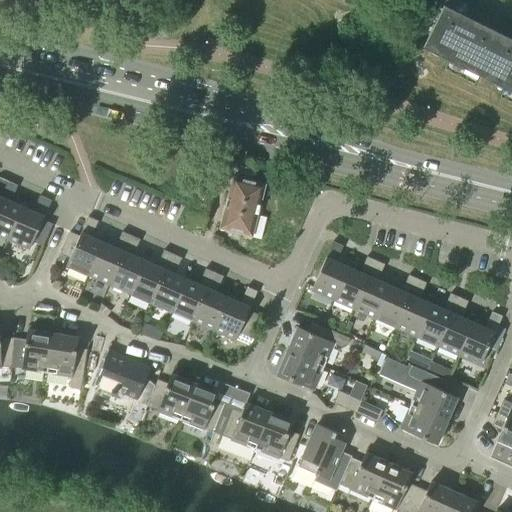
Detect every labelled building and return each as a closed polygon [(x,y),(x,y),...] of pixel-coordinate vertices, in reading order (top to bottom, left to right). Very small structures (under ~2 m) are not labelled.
[(423,47),(511,90),(511,38),(444,5),(423,47)] [(220,228),(261,238),(266,218),(257,216),(265,184),(233,176),(232,179),(229,178),(226,188),(230,189),(220,228)] [(0,199),(8,181),(0,177),(0,199)] [(0,199),(0,235),(8,239),(22,206),(10,201),(17,185),(8,181),(0,199)] [(187,226),(202,230),(213,188),(198,184),(187,226)] [(22,206),(8,239),(30,249),(33,241),(43,245),(52,224),(42,219),(51,200),(41,196),(34,211),(22,206)] [(67,265),(89,275),(103,242),(91,237),(98,221),(88,216),(79,236),(70,231),(60,253),(70,257),(67,265)] [(89,275),(109,284),(131,235),(122,231),(115,247),(103,242),(89,275)] [(109,284),(130,293),(145,260),(133,255),(140,239),(131,235),(109,284)] [(311,290),(333,300),(348,267),(336,261),(343,246),(333,241),(311,290)] [(130,293),(151,302),(173,254),(164,250),(157,265),(145,260),(130,293)] [(151,302),(172,312),(186,279),(174,273),(181,258),(173,254),(151,302)] [(333,300),(354,309),(376,260),(367,256),(360,272),(348,267),(333,300)] [(354,309),(375,318),(390,285),(378,280),(385,264),(376,260),(354,309)] [(172,312),(193,321),(214,272),(206,268),(198,284),(186,279),(172,312)] [(193,321),(214,330),(228,297),(216,292),(223,276),(214,272),(193,321)] [(375,318),(396,327),(417,278),(409,275),(402,290),(390,285),(375,318)] [(396,327),(417,336),(431,303),(419,298),(426,282),(417,278),(396,327)] [(228,297),(214,330),(236,340),(239,332),(249,336),(258,315),(249,310),(257,291),(247,287),(240,302),(228,297)] [(70,288),(67,294),(77,299),(80,293),(70,288)] [(417,336),(438,346),(459,297),(450,293),(443,309),(431,303),(417,336)] [(438,346),(458,355),(473,322),(461,317),(468,301),(459,297),(438,346)] [(101,303),(97,308),(106,315),(110,310),(101,303)] [(473,322),(458,355),(480,365),(495,333),(502,336),(506,328),(498,325),(502,316),(492,311),(485,327),(473,322)] [(298,327),(287,350),(324,366),(334,343),(341,347),(343,347),(345,346),(347,345),(350,338),(316,323),(312,333),(298,327)] [(22,369),(47,373),(53,333),(28,329),(26,344),(13,342),(11,366),(22,368),(22,369)] [(53,333),(47,373),(72,376),(70,388),(81,389),(84,369),(85,359),(86,354),(75,352),(78,337),(53,333)] [(1,366),(11,366),(13,342),(0,342),(0,367),(1,367),(1,366)] [(324,366),(287,350),(277,373),(314,389),(324,366)] [(145,411),(147,406),(155,385),(144,381),(150,366),(138,362),(137,364),(129,361),(130,358),(110,351),(97,384),(100,385),(96,394),(98,397),(106,400),(109,398),(111,393),(116,394),(117,392),(136,399),(134,403),(145,411)] [(412,351),(408,359),(448,374),(452,366),(412,351)] [(446,385),(447,381),(426,372),(408,364),(407,366),(387,357),(381,371),(418,387),(411,404),(447,420),(457,397),(443,391),(446,385)] [(157,410),(180,420),(195,382),(171,373),(166,388),(156,384),(155,385),(147,406),(157,410)] [(204,428),(214,432),(223,410),(213,406),(218,391),(195,382),(180,420),(204,429),(204,428)] [(334,402),(356,412),(361,400),(339,390),(334,402)] [(497,439),(511,445),(511,403),(503,399),(494,421),(504,425),(497,439)] [(361,400),(356,412),(377,422),(383,410),(361,400)] [(226,411),(218,433),(232,439),(231,440),(255,449),(269,411),(246,402),(240,417),(226,411)] [(447,420),(411,404),(400,427),(437,443),(447,420)] [(269,411),(255,449),(278,458),(279,457),(289,461),(297,439),(287,435),(293,420),(269,411)] [(337,492),(340,483),(350,462),(338,456),(346,438),(316,425),(297,467),(316,475),(313,481),(337,492)] [(349,489),(372,499),(389,462),(366,452),(359,466),(350,462),(340,483),(350,488),(349,489)] [(396,508),(404,511),(405,511),(415,491),(405,487),(412,472),(389,462),(372,499),(395,509),(396,508)] [(444,511),(454,491),(431,481),(425,495),(415,491),(405,511),(444,511)] [(472,511),(477,501),(454,491),(444,511),(472,511)]
